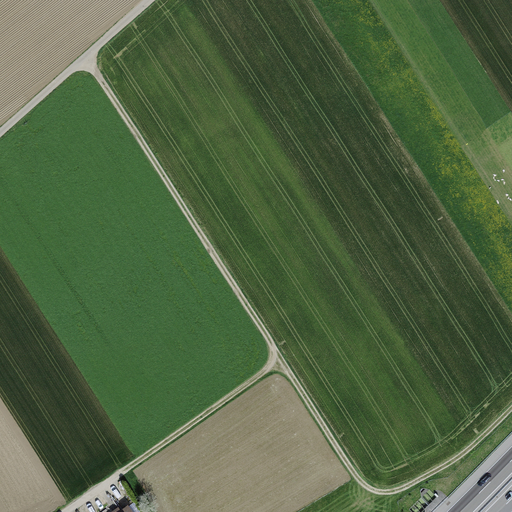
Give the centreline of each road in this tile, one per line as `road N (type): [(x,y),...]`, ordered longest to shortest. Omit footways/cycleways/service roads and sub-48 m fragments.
road 1 (track): [(84,58),(282,359)]
road 2 (track): [(282,359),(353,471),(378,491),(406,486),(451,461),(511,407)]
road 3 (track): [(117,475),(282,359)]
road 4 (unclassified): [(0,132),(149,0)]
